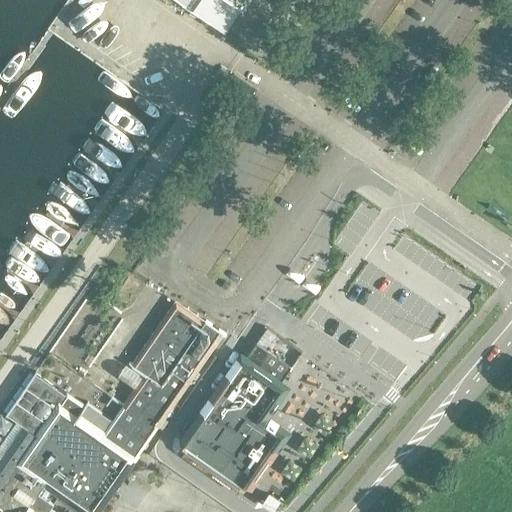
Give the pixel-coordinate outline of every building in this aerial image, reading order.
[(244,6),(235,0),(180,0),(226,31),(244,6)] [(263,226),(256,241),(270,248),(277,233),(263,226)] [(147,375),(126,405),(157,426),(195,372),(222,333),(227,336),(227,335),(207,320),(204,324),(187,311),(182,308),(175,310),(137,362),(135,365),(130,361),(129,363),(147,375)] [(249,354),(284,379),(285,377),(292,368),(257,343),(250,352),(249,354)] [(185,448),(186,449),(241,488),(243,489),(246,485),(282,435),(260,419),(276,397),(273,395),(277,388),(242,363),(239,361),(229,375),(232,377),(214,403),(211,401),(203,412),(206,414),(185,443),(183,446),(185,448)] [(0,511),(46,511),(52,505),(38,495),(48,481),(74,499),(72,503),(85,511),(96,511),(157,426),(126,405),(114,422),(87,403),(84,407),(36,374),(35,373),(7,413),(6,414),(36,435),(0,487),(0,511)] [(318,412),(325,432),(345,425),(338,405),(318,412)] [(296,450),(284,468),(302,480),(314,462),(296,450)] [(274,507),(282,495),(270,486),(262,498),(274,507)]
